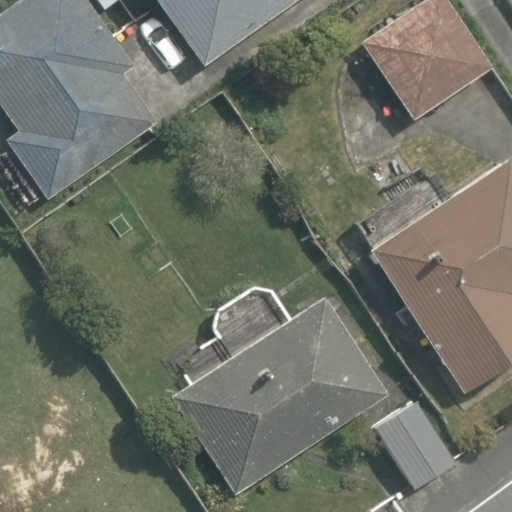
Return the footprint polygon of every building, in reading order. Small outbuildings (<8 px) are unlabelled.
[(144,23),(126,36),(111,14),(102,21),(87,0),(2,0),(0,2),(0,111),(9,124),(0,130),(0,135),(43,196),(154,117),(192,90),(144,23)] [(282,0),(150,0),(200,64),(282,0)] [(438,0),(425,0),(353,44),(401,124),(483,73),(438,0)] [(511,172),(498,152),(437,194),(427,180),(351,232),(361,247),(460,392),(511,356),(511,172)] [(376,396),(310,298),(162,396),(229,495),(376,396)] [(0,511),(70,511),(119,458),(95,437),(116,413),(46,351),(0,402),(0,511)] [(417,401),(371,431),(407,485),(453,455),(417,401)]
